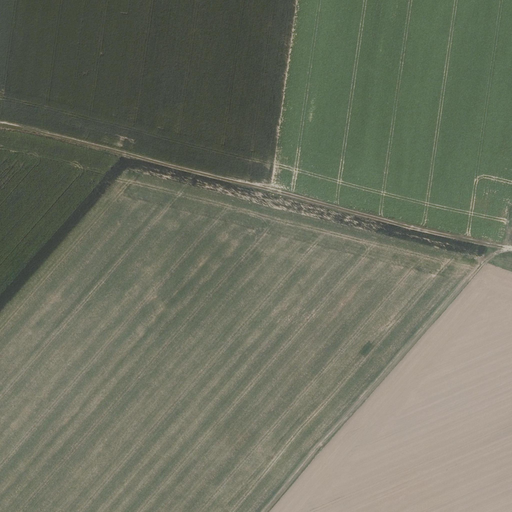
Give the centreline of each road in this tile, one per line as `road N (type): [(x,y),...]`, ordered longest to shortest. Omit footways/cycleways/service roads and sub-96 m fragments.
road 1 (track): [(0,127),(503,250)]
road 2 (track): [(503,250),(480,264),(267,511)]
